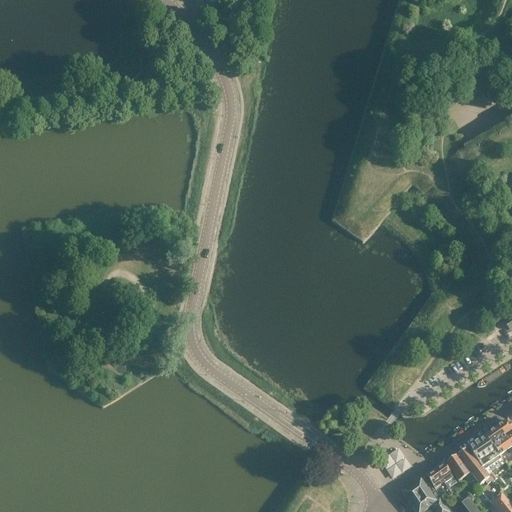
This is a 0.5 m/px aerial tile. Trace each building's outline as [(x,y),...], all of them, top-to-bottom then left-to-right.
[(362,177),(375,134),(366,132),(402,16),(399,15),(361,137),(370,137),(369,140),(359,140),(358,141),(358,142),(358,144),(358,145),(359,146),(368,146),(367,149),(357,149),(356,149),(356,150),(355,150),(355,151),(355,153),(356,154),(356,155),(365,155),(364,158),(354,158),(353,158),(353,159),(352,159),(352,160),(352,162),(353,162),(353,163),(354,164),(362,164),(361,167),(351,167),(350,167),(350,168),(349,169),(349,170),(350,171),(350,172),(351,172),(359,173),(358,176),(349,176),(348,176),(347,176),(347,177),(347,178),(347,180),(347,181),(348,181),(349,182),(358,181),(393,192),(394,192),(394,193),(395,194),(370,224),(376,228),(377,229),(379,227),(378,227),(378,226),(374,222),(399,196),(399,197),(400,197),(401,198),(404,194),(403,193),(404,193),(402,191),(403,190),(404,189),(406,191),(410,187),(408,185),(409,184),(399,176),(394,182),(399,186),(398,187),(362,177)] [(498,82),(493,87),(494,88),(495,88),(497,91),(497,92),(498,93),(503,89),(504,87),(505,87),(506,85),(506,84),(507,83),(507,82),(507,81),(507,80),(507,78),(507,77),(507,76),(506,75),(506,73),(505,72),(504,70),(472,35),(466,41),(498,76),(498,77),(499,78),(499,79),(499,80),(498,81),(498,82)] [(511,67),(511,48),(503,56),(511,67)] [(467,152),(465,156),(467,163),(472,167),(472,168),(486,162),(511,146),(511,121),(472,145),(469,147),(467,152)] [(488,326),(489,328),(491,327),(493,327),(491,324),(489,320),(488,319),(489,319),(487,315),(486,315),(467,279),(468,279),(466,277),(465,276),(462,278),(462,279),(463,281),(464,281),(464,282),(432,299),(431,298),(430,298),(430,299),(429,299),(429,300),(428,300),(428,301),(429,302),(427,305),(426,305),(425,305),(424,306),(423,307),(423,308),(423,309),(424,310),(429,314),(434,308),(432,307),(434,304),(436,306),(438,303),(437,300),(440,299),(441,301),(447,298),(445,296),(449,294),(450,296),(455,293),(454,291),(457,290),(459,292),(464,289),(462,287),(466,285),(483,317),(482,317),(485,321),(486,322),(485,322),(487,326),(488,326)] [(126,314),(127,311),(116,304),(119,298),(115,296),(117,292),(116,291),(117,287),(114,286),(110,293),(109,292),(108,295),(106,298),(103,303),(100,306),(96,310),(94,312),(92,313),(91,315),(87,317),(88,317),(83,320),(76,324),(77,327),(82,326),(83,327),(86,325),(94,335),(97,340),(99,339),(101,337),(103,336),(106,334),(108,333),(110,331),(112,329),(114,327),(116,325),(118,323),(120,321),(121,319),(123,317),(124,316),(126,314)] [(499,457),(501,455),(511,446),(511,428),(507,421),(485,437),(499,457)] [(488,477),(493,473),(505,464),(499,457),(485,437),(467,449),(488,477)] [(467,449),(458,455),(470,474),(479,486),(485,481),(487,485),(491,481),(488,477),(467,449)] [(457,456),(446,463),(452,473),(458,482),(470,474),(458,455),(456,456),(457,456)] [(444,464),(435,470),(450,493),(452,491),(451,489),(458,484),(444,464)] [(444,501),(451,495),(435,470),(426,476),(436,491),(441,488),(445,494),(441,497),(444,501)] [(492,483),(497,479),(493,473),(488,477),(491,481),(492,483)] [(432,508),(441,500),(424,478),(402,493),(414,511),(424,511),(431,506),(432,508)] [(492,483),(491,481),(487,485),(494,493),(490,497),(487,500),(490,503),(497,511),(511,511),(511,506),(501,493),(492,483)] [(477,511),(472,504),(467,499),(461,504),(467,511),(477,511)] [(449,511),(441,500),(432,508),(435,511),(449,511)] [(497,511),(490,503),(489,503),(487,506),(491,511),(497,511)]
